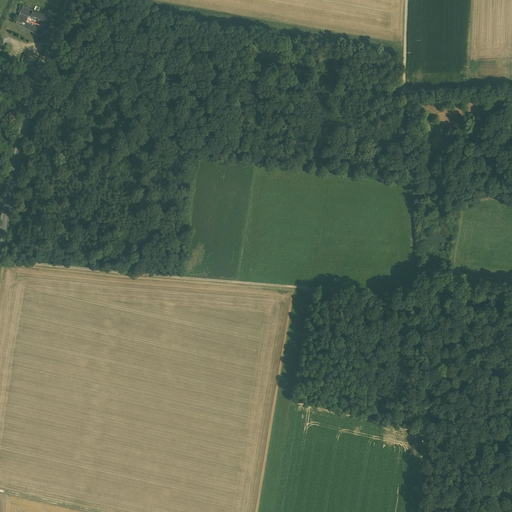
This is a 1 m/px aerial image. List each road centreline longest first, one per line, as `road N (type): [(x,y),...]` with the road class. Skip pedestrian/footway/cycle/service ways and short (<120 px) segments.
road 1 (track): [(71,0),(275,74),(402,92)]
road 2 (track): [(309,288),(417,294),(423,511)]
road 3 (track): [(309,288),(0,260)]
road 4 (track): [(280,511),(309,288)]
road 5 (track): [(402,92),(417,294)]
road 6 (secondary): [(37,82),(0,245)]
